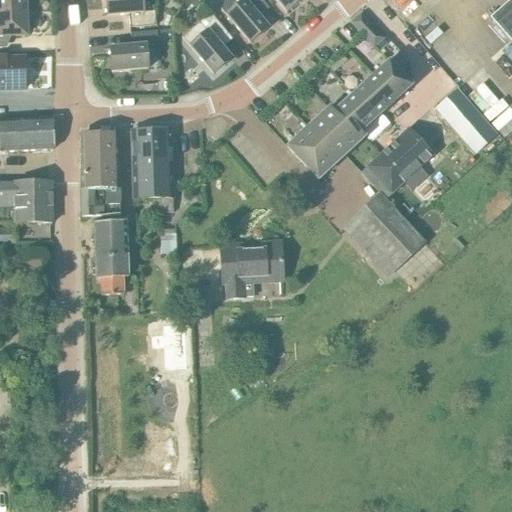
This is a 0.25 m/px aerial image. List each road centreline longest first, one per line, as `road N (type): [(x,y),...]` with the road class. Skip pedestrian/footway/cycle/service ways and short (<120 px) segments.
road 1 (unclassified): [(75,511),(71,117)]
road 2 (residential): [(71,117),(187,117),(248,87),(348,0)]
